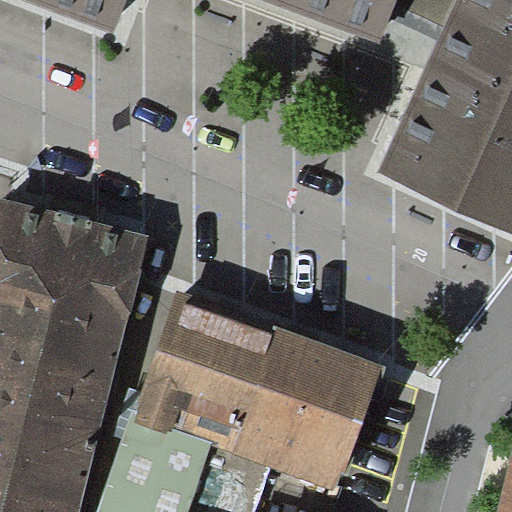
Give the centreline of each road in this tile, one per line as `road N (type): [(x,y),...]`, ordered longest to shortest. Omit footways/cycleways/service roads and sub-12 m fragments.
road 1 (residential): [(0,101),(488,293),(511,314)]
road 2 (residential): [(444,511),(485,382),(511,352)]
